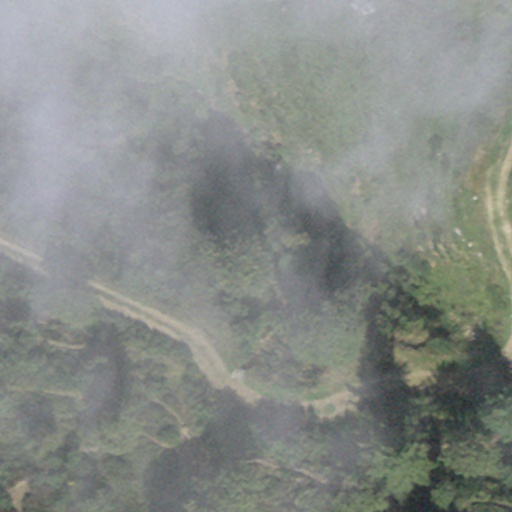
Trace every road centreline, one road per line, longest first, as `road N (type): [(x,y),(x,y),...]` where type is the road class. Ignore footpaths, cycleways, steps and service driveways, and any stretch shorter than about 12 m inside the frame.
road 1 (track): [(511,339),(484,366),(443,382),(294,401),(133,306),(0,254)]
road 2 (track): [(511,127),(485,184),(490,224),(511,270)]
